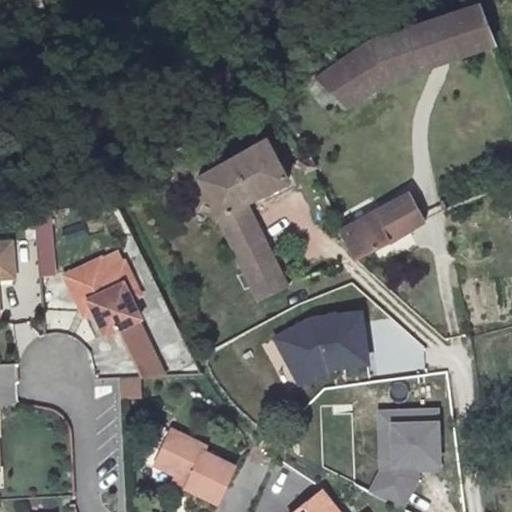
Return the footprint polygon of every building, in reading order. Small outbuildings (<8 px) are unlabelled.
[(511,35),(496,0),(473,0),(430,17),(437,65),(511,35)] [(315,71),(303,82),(323,105),(335,95),(344,106),(391,77),(437,65),(430,17),(369,39),(317,74),(315,71)] [(245,200),(288,178),(266,136),(197,175),(259,296),(285,283),(245,200)] [(300,162),(305,171),(315,167),(310,156),(300,162)] [(377,247),(407,230),(419,223),(423,220),(409,194),(342,230),(356,258),(377,247)] [(0,279),(15,278),(12,243),(0,243),(0,279)] [(106,270),(100,259),(64,276),(78,306),(87,301),(93,312),(103,335),(139,318),(130,300),(122,284),(131,280),(123,262),(106,270)] [(139,295),(131,280),(122,284),(130,300),(139,295)] [(87,301),(78,306),(83,317),(93,312),(87,301)] [(365,368),(356,308),(304,314),(266,335),(294,388),(324,372),(365,368)] [(0,404),(16,403),(12,363),(0,364),(0,404)] [(142,399),(141,377),(120,378),(121,400),(142,399)] [(434,408),(374,411),(376,471),(365,492),(400,511),(401,511),(415,483),(415,469),(437,469),(434,408)] [(203,445),(170,429),(153,464),(186,479),(183,486),(215,501),(232,465),(201,451),(203,445)] [(337,511),(319,489),(289,511),(337,511)]
